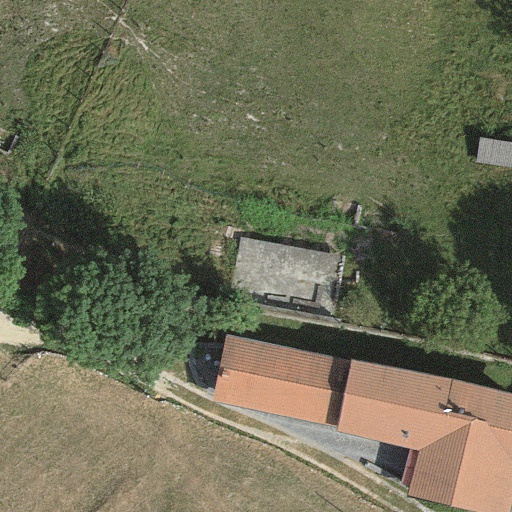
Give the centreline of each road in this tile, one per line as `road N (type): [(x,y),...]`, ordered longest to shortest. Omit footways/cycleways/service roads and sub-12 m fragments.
road 1 (track): [(114,347),(172,325),(308,332),(511,384)]
road 2 (track): [(114,347),(237,430),(391,511)]
